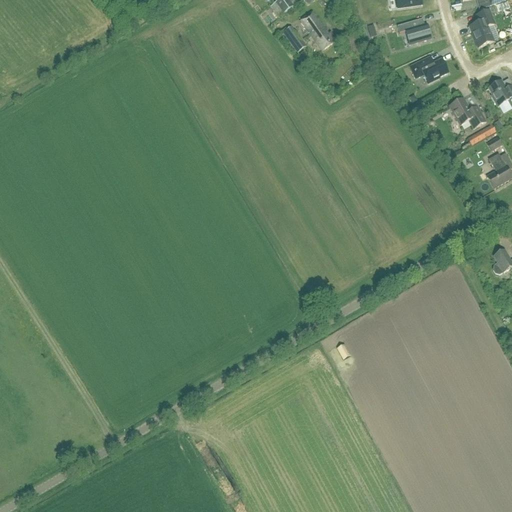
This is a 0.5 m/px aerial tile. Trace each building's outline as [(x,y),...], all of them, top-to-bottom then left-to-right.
[(294,0),(281,0),(270,8),(278,20),(299,5),(294,0)] [(395,0),(397,11),(421,8),(420,2),(421,2),(420,0),(395,0)] [(486,0),(490,8),(506,3),(504,0),(486,0)] [(499,6),(501,13),(509,11),(507,4),(499,6)] [(434,6),(436,19),(442,18),(439,5),(434,6)] [(469,29),(478,50),(493,44),(487,30),(494,27),(488,13),(477,17),(480,25),(469,29)] [(321,53),(336,43),(330,34),(328,36),(312,14),(299,23),(321,53)] [(414,46),(430,41),(426,27),(424,28),(422,21),(397,29),(399,36),(401,35),(403,42),(412,39),(414,46)] [(291,29),(283,35),(297,54),(306,48),(291,29)] [(423,63),(410,70),(414,78),(416,81),(417,80),(423,77),(427,86),(439,80),(448,75),(441,62),(433,66),(432,65),(430,61),(429,60),(428,61),(423,63)] [(511,88),(506,92),(501,83),(488,91),(492,98),(490,99),(497,109),(507,103),(511,111),(511,110),(511,88)] [(473,132),(485,125),(476,109),(470,113),(462,101),(449,109),(460,128),(468,123),(473,132)] [(472,144),(492,135),(490,130),(469,139),(472,144)] [(501,148),(497,141),(486,147),(490,154),(501,148)] [(511,180),(508,173),(511,170),(511,168),(505,156),(499,159),(503,165),(497,168),(500,172),(486,180),(493,191),(511,180)] [(499,277),(502,275),(503,275),(509,272),(511,277),(511,261),(510,263),(504,252),(493,259),(497,266),(494,268),(493,272),(495,276),(499,277)] [(344,347),(336,351),(343,362),(350,358),(344,347)]
